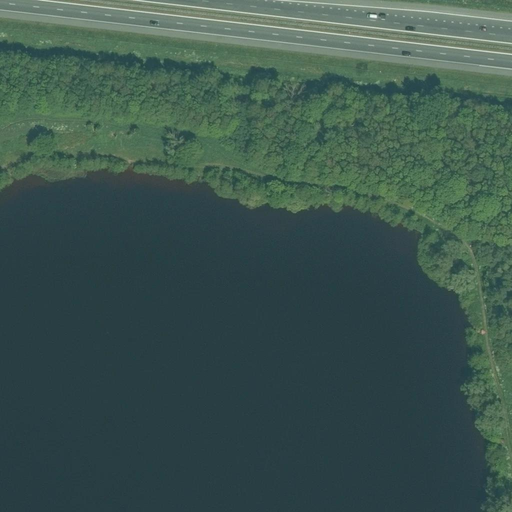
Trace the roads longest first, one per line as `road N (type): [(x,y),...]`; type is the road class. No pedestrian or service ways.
road 1 (motorway): [(0,5),(511,62)]
road 2 (motorway): [(511,37),(189,0)]
